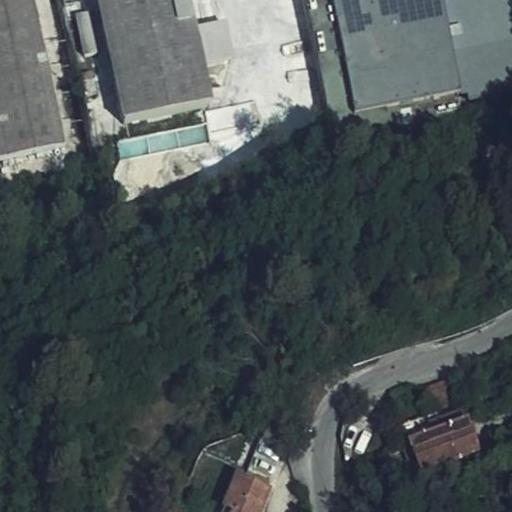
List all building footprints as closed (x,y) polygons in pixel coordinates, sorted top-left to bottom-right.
[(0,0),(0,161),(65,146),(31,0),(0,0)] [(202,68),(194,34),(186,0),(90,0),(120,128),(211,106),(202,68)] [(301,0),(334,143),(462,114),(457,92),(460,92),(439,0),(301,0)] [(226,27),(194,34),(202,68),(235,61),(226,27)] [(184,146),(187,163),(215,158),(209,124),(121,139),(124,157),(184,146)] [(456,410),(448,390),(425,398),(433,419),(456,410)] [(438,426),(440,432),(442,437),(433,440),(409,449),(419,475),(413,477),(414,481),(415,480),(419,488),(484,466),(480,455),(473,437),(471,437),(463,417),(438,426)] [(442,437),(440,432),(432,435),(433,440),(442,437)] [(272,486),(286,456),(261,445),(248,476),(272,486)] [(497,449),(480,455),(484,466),(486,469),(502,463),(497,449)] [(261,511),(269,496),(235,481),(223,511),(261,511)]
